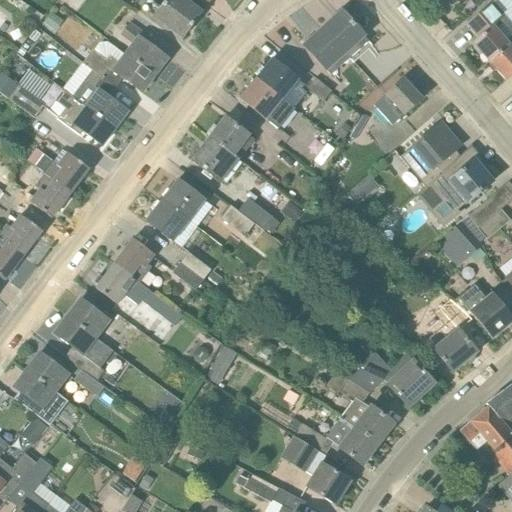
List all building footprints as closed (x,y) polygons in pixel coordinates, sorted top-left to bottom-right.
[(183,0),(166,0),(163,5),(161,8),(149,0),(143,9),(182,39),(192,26),(201,13),(183,0)] [(473,44),(489,63),(511,42),(511,24),(493,2),(488,6),(467,25),(479,39),(473,44)] [(342,13),(323,30),(349,59),(368,42),(342,13)] [(63,22),(52,14),(44,25),(55,33),(63,22)] [(133,46),(126,56),(154,77),(167,59),(140,38),(143,34),(129,23),(119,36),(133,46)] [(19,29),(9,34),(14,42),(23,37),(19,29)] [(349,59),(323,30),(304,47),(330,76),(349,59)] [(511,42),(489,63),(506,82),(511,76),(511,42)] [(21,50),(17,55),(22,59),(26,54),(21,50)] [(81,65),(91,72),(92,70),(115,89),(122,79),(141,94),(154,77),(126,56),(119,65),(108,57),(105,62),(91,51),(81,65)] [(272,60),(255,80),(281,101),(298,81),(272,60)] [(91,72),(72,97),(115,129),(127,112),(108,98),(115,89),(92,70),(91,72)] [(0,95),(6,100),(17,86),(1,74),(0,76),(0,95)] [(305,89),(322,103),(330,92),(314,79),(305,89)] [(281,101),(255,80),(239,99),(277,131),(294,111),(281,101)] [(403,116),(404,116),(421,100),(403,80),(380,100),(398,120),(403,116)] [(34,120),(44,106),(38,102),(17,86),(6,100),(34,120)] [(115,129),(72,97),(71,98),(63,92),(55,103),(64,110),(57,120),(71,130),(74,126),(101,147),(115,129)] [(368,118),(363,115),(349,138),(354,141),(368,118)] [(209,139),(211,140),(232,155),(233,156),(248,137),(224,119),(209,139)] [(350,129),(344,124),(336,135),(342,140),(350,129)] [(399,158),(424,188),(458,160),(453,153),(458,149),(438,126),(399,158)] [(232,155),(211,140),(194,162),(193,161),(192,162),(214,178),(232,155)] [(44,175),(44,176),(70,195),(89,170),(67,154),(58,166),(54,163),(53,164),(43,156),(43,155),(33,147),(23,160),(44,175)] [(439,176),(417,194),(443,226),(457,214),(456,212),(466,203),(467,203),(492,183),(474,161),(465,169),(458,160),(439,176)] [(350,192),(360,204),(381,185),(371,174),(350,192)] [(70,195),(44,176),(35,188),(39,191),(30,203),(52,219),(70,195)] [(177,181),(162,201),(189,222),(204,201),(177,181)] [(490,198),(467,217),(477,229),(501,210),(490,198)] [(272,219),(247,199),(237,213),(253,225),(263,232),(272,219)] [(189,222),(162,201),(146,222),(173,242),(189,222)] [(302,212),(289,202),(281,212),(294,223),(302,212)] [(237,213),(229,206),(219,220),(243,238),(253,225),(237,213)] [(477,229),(487,241),(510,221),(501,210),(477,229)] [(5,225),(0,231),(0,240),(23,257),(42,232),(20,216),(11,229),(7,226),(5,225)] [(480,243),(462,222),(454,228),(453,226),(433,242),(455,269),(483,247),(481,244),(480,243)] [(23,257),(0,240),(0,278),(5,282),(23,257)] [(132,240),(114,265),(140,283),(149,272),(145,269),(154,256),(132,240)] [(210,271),(187,253),(180,262),(203,281),(210,271)] [(203,281),(180,262),(171,274),(194,292),(203,281)] [(140,283),(114,265),(95,289),(117,305),(123,296),(137,307),(141,302),(173,327),(181,317),(180,317),(139,285),(140,283)] [(221,279),(212,273),(207,279),(216,286),(221,279)] [(511,319),(492,295),(485,301),(473,287),(458,299),(492,340),(511,323),(511,319)] [(80,300),(67,317),(95,339),(108,322),(80,300)] [(458,331),(457,331),(455,328),(463,319),(446,302),(436,312),(445,320),(422,338),(433,351),(451,373),(476,352),(458,331)] [(95,339),(67,317),(54,335),(82,356),(95,339)] [(275,348),(264,341),(257,352),(268,359),(275,348)] [(235,354),(222,346),(203,379),(216,386),(235,354)] [(202,348),(199,349),(194,356),(194,359),(196,363),(199,364),(203,363),(208,356),(208,352),(205,350),(202,348)] [(39,354),(26,371),(54,392),(68,375),(39,354)] [(374,354),(347,380),(369,395),(383,381),(408,408),(434,385),(405,354),(389,370),(374,354)] [(88,361),(81,371),(96,382),(104,373),(88,361)] [(54,392),(26,371),(13,388),(41,410),(54,392)] [(80,371),(73,379),(96,397),(103,388),(80,371)] [(355,400),(341,420),(354,428),(378,446),(394,425),(370,407),(370,409),(362,404),(369,395),(347,380),(336,373),(325,387),(338,395),(341,391),(355,400)] [(511,385),(486,405),(488,408),(511,434),(511,385)] [(511,511),(511,434),(488,408),(459,433),(476,452),(486,443),(511,472),(497,486),(511,504),(511,511)] [(174,419),(163,411),(155,422),(166,430),(174,419)] [(34,417),(20,435),(32,445),(46,427),(34,417)] [(295,434),(301,424),(292,419),(287,429),(295,434)] [(302,425),(294,438),(325,457),(332,444),(362,466),(378,446),(354,428),(341,420),(326,439),(302,425)] [(148,459),(162,467),(177,443),(164,434),(148,459)] [(325,457),(294,438),(282,458),(305,472),(307,468),(315,473),(306,488),(335,506),(350,482),(322,464),(326,457),(325,457)] [(204,454),(191,447),(187,455),(200,462),(204,454)] [(0,491),(9,498),(35,464),(23,454),(10,470),(0,461),(0,491)] [(148,465),(135,456),(126,469),(139,478),(148,465)] [(14,511),(41,511),(47,506),(32,495),(52,468),(39,459),(35,464),(9,498),(19,506),(14,511)] [(145,476),(139,486),(146,490),(152,480),(145,476)] [(236,484),(244,488),(247,481),(240,477),(236,484)] [(278,511),(299,511),(304,503),(278,489),(276,493),(249,478),(247,481),(244,488),(271,503),(272,501),(282,506),(278,511)] [(129,491),(116,481),(110,490),(123,499),(129,491)] [(135,511),(142,503),(131,496),(122,510),(125,511),(135,511)] [(83,511),(86,509),(74,500),(64,511),(54,511),(47,506),(41,511),(83,511)] [(91,503),(86,509),(88,511),(96,511),(99,509),(91,503)]
